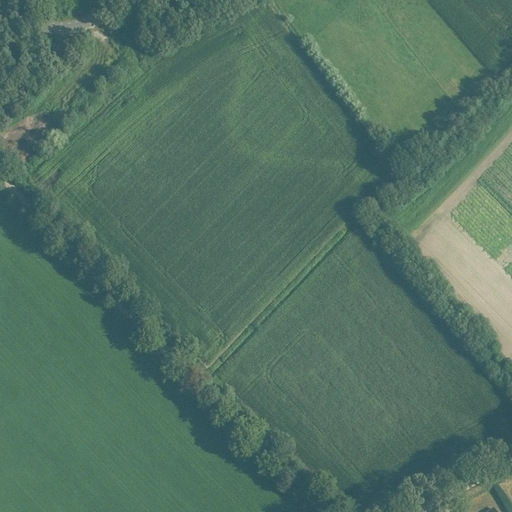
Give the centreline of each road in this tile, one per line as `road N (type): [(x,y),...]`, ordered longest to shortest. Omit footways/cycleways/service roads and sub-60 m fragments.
road 1 (track): [(0,179),(320,511)]
road 2 (unclassified): [(0,14),(75,26),(117,0)]
